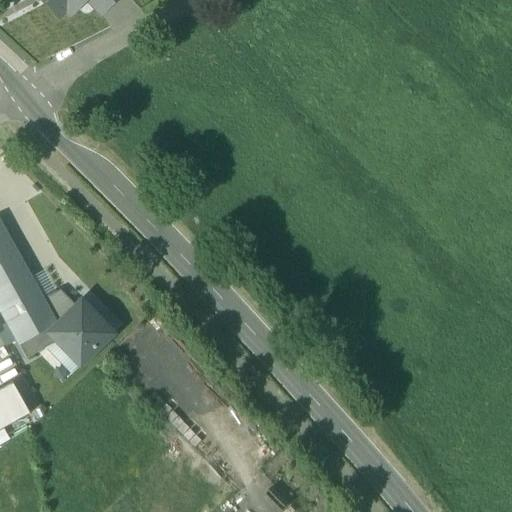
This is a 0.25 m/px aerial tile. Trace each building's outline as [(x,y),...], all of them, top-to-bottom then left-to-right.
[(40,0),(55,14),(59,10),(62,13),(75,0),(40,0)] [(108,0),(85,0),(97,12),(108,0)] [(42,300),(0,221),(0,315),(17,347),(56,326),(42,300)] [(59,291),(42,300),(56,326),(75,308),(59,291)] [(56,326),(49,335),(55,342),(79,366),(110,336),(79,305),(75,308),(56,326)] [(17,347),(25,360),(55,342),(49,335),(56,326),(17,347)] [(10,385),(0,390),(0,430),(28,415),(10,385)]
